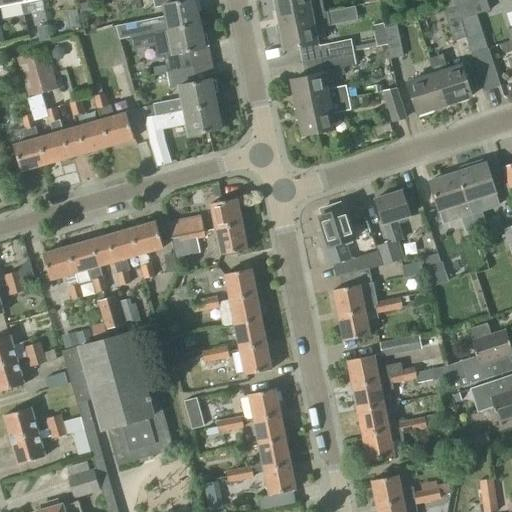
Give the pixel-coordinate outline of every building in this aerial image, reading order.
[(0,0),(0,8),(21,5),(19,0),(0,0)] [(150,21),(116,28),(119,40),(129,38),(200,24),(195,0),(192,0),(163,6),(165,18),(150,21)] [(307,0),(274,0),(279,23),(325,14),(325,13),(322,0),(312,2),(312,4),(308,4),(307,0)] [(460,21),(452,0),(450,0),(434,6),(436,15),(443,12),(453,43),(465,39),(466,38),(460,21)] [(452,0),(460,21),(489,11),(485,0),(452,0)] [(92,3),(79,6),(81,18),(94,15),(92,3)] [(335,13),(337,27),(354,24),(352,10),(335,13)] [(279,23),(275,26),(280,48),(285,51),(298,48),(316,44),(316,41),(325,39),(323,28),(330,26),(330,25),(327,13),(325,13),(325,14),(279,23)] [(166,73),(192,68),(189,52),(205,49),(200,24),(139,36),(129,38),(132,50),(170,43),(172,54),(163,56),(166,73)] [(388,46),(384,28),(383,24),(372,26),(376,48),(387,46),(388,46)] [(50,40),(47,26),(38,28),(40,42),(50,40)] [(388,46),(387,46),(390,60),(403,57),(396,26),(384,28),(388,46)] [(89,67),(120,59),(113,32),(81,41),(89,67)] [(470,55),(488,49),(483,33),(466,38),(465,39),(470,55)] [(350,40),(320,46),(323,59),(353,53),(350,40)] [(483,93),(495,89),(500,87),(488,49),(470,55),(483,93)] [(28,98),(30,98),(58,90),(46,50),(17,59),(28,98)] [(323,59),(322,59),(325,72),(355,65),(353,53),(323,59)] [(442,55),(428,60),(433,75),(434,75),(444,106),(471,97),(461,66),(447,70),(442,55)] [(146,119),(216,105),(211,80),(195,84),(192,68),(166,73),(170,89),(179,87),(181,100),(153,106),(155,117),(146,118),(146,119)] [(304,78),(291,81),(297,109),(348,98),(345,86),(326,90),(322,74),(304,78)] [(433,75),(407,84),(417,115),(444,106),(434,75),(433,75)] [(391,124),(406,119),(397,89),(382,92),(391,124)] [(104,94),(93,97),(97,110),(98,110),(101,121),(109,147),(133,140),(126,114),(114,117),(111,106),(108,107),(104,94)] [(348,98),(297,109),(302,136),(334,130),(331,115),(350,111),(348,98)] [(73,117),(83,114),(84,113),(80,101),(69,104),(73,117)] [(146,119),(146,118),(144,119),(149,145),(164,142),(162,130),(186,126),(188,136),(221,130),(216,105),(146,119)] [(53,135),(39,139),(46,165),(77,156),(70,130),(63,132),(59,120),(60,120),(56,108),(45,111),(53,135)] [(26,143),(13,146),(21,172),(46,165),(39,139),(36,128),(32,115),(26,116),(21,118),(24,129),(22,130),(26,143)] [(109,147),(101,121),(70,130),(77,156),(109,147)] [(469,170),(457,173),(475,228),(484,225),(480,211),(484,210),(480,198),(495,193),(486,164),(483,165),(481,161),(468,166),(469,170)] [(511,197),(511,196),(511,165),(502,168),(511,197)] [(466,230),(475,228),(457,173),(429,183),(438,211),(454,206),(459,219),(462,218),(466,230)] [(333,175),(320,179),(326,201),(339,198),(333,175)] [(387,243),(375,247),(377,252),(381,267),(382,267),(404,260),(398,242),(398,241),(402,240),(395,218),(409,214),(402,191),(375,200),(383,225),(387,243)] [(215,230),(241,225),(236,199),(210,205),(215,230)] [(0,228),(33,217),(30,208),(0,217),(0,228)] [(335,263),(351,258),(345,242),(354,239),(344,209),(319,217),(324,232),(318,233),(329,266),(335,263)] [(192,240),(205,237),(201,216),(166,222),(170,239),(179,237),(178,232),(190,230),(192,240)] [(134,256),(137,256),(145,253),(162,248),(155,223),(127,231),(134,256)] [(220,255),(246,250),(241,225),(215,230),(220,255)] [(511,268),(511,226),(503,230),(511,255),(508,256),(511,268)] [(205,237),(192,240),(190,230),(178,232),(179,237),(170,239),(175,259),(200,254),(197,240),(205,239),(205,237)] [(126,259),(134,256),(127,231),(99,239),(106,264),(113,263),(119,287),(131,284),(127,272),(130,271),(126,259)] [(99,267),(106,264),(99,239),(71,247),(78,272),(86,270),(89,282),(92,281),(95,294),(107,290),(103,278),(102,278),(99,267)] [(75,273),(78,272),(71,247),(42,255),(50,280),(64,276),(71,301),(82,297),(79,285),(78,285),(75,273)] [(351,258),(335,263),(339,276),(368,270),(381,267),(377,252),(356,258),(353,258),(351,258)] [(440,262),(426,267),(429,277),(432,287),(447,282),(444,272),(441,262),(440,262)] [(420,263),(402,266),(404,278),(422,274),(420,263)] [(151,264),(149,265),(140,267),(144,280),(155,277),(151,264)] [(229,300),(256,295),(250,270),(224,275),(229,300)] [(9,296),(25,292),(22,282),(19,271),(3,276),(9,296)] [(341,289),(333,291),(338,316),(364,311),(376,309),(375,303),(376,302),(373,283),(371,283),(359,286),(341,289)] [(234,325),(261,320),(256,295),(229,300),(234,325)] [(120,313),(115,297),(97,302),(105,331),(122,326),(124,334),(142,329),(136,308),(120,313)] [(206,311),(219,309),(217,297),(204,299),(206,311)] [(400,298),(387,300),(389,312),(402,309),(400,298)] [(194,313),(206,311),(204,299),(192,302),(193,308),(194,313)] [(377,314),(389,312),(387,300),(376,302),(375,303),(377,314)] [(343,342),(369,336),(364,311),(338,316),(343,342)] [(239,350),(266,345),(261,320),(234,325),(239,350)] [(476,357),(460,362),(468,386),(493,377),(489,363),(507,357),(510,356),(511,355),(511,351),(505,331),(491,335),(487,323),(467,330),(471,342),(476,357)] [(177,324),(168,327),(171,336),(179,333),(177,324)] [(64,349),(77,345),(74,334),(61,338),(64,349)] [(80,347),(61,352),(76,404),(86,401),(94,399),(103,431),(107,430),(117,466),(119,466),(137,461),(166,452),(173,451),(173,449),(157,393),(153,379),(142,382),(128,334),(80,347)] [(0,365),(16,361),(9,337),(0,339),(0,365)] [(381,358),(410,352),(408,338),(379,343),(381,358)] [(42,353),(39,343),(24,348),(27,357),(42,353)] [(244,375),(271,370),(266,345),(239,350),(244,375)] [(216,361),(229,358),(226,347),(214,349),(216,361)] [(216,361),(214,349),(202,352),(204,363),(216,361)] [(57,360),(54,350),(42,353),(27,357),(30,368),(46,363),(57,360)] [(402,372),(402,370),(400,363),(376,368),(373,356),(347,361),(352,387),(390,379),(391,384),(404,382),(402,372)] [(0,391),(23,385),(16,361),(0,365),(0,391)] [(511,375),(469,389),(477,413),(493,408),(498,423),(511,418),(511,375)] [(391,384),(390,379),(352,387),(357,411),(383,406),(381,393),(393,391),(391,384)] [(254,421),(280,415),(275,390),(248,395),(254,421)] [(362,436),(400,429),(399,423),(400,423),(399,421),(387,423),(383,406),(357,411),(362,436)] [(37,433),(30,408),(4,416),(11,440),(37,433)] [(424,418),(411,420),(414,432),(426,430),(425,424),(445,420),(444,413),(424,417),(424,418)] [(45,420),(48,430),(64,426),(61,415),(45,420)] [(259,445),(285,440),(280,415),(254,421),(259,445)] [(241,417),(229,419),(232,431),(243,429),(241,417)] [(229,419),(216,422),(217,427),(218,434),(232,431),(229,419)] [(400,429),(362,436),(367,462),(393,456),(390,440),(402,437),(401,434),(409,433),(414,432),(411,420),(400,423),(399,423),(400,429)] [(66,435),(64,426),(48,430),(51,439),(66,435)] [(37,433),(11,440),(18,465),(44,457),(42,448),(37,433)] [(264,470),(290,465),(285,440),(259,445),(261,458),(249,461),(250,467),(252,473),(264,470)] [(99,492),(91,465),(88,465),(87,462),(67,468),(69,476),(67,477),(74,499),(99,492)] [(290,465),(264,470),(269,495),(295,490),(290,465)] [(250,467),(239,469),(241,481),(253,478),(252,473),(250,467)] [(226,472),(228,483),(241,481),(239,469),(226,472)] [(397,476),(371,481),(376,506),(402,501),(414,499),(413,493),(414,493),(413,490),(412,488),(400,490),(397,476)] [(479,481),(481,497),(495,495),(493,479),(479,481)] [(438,488),(426,490),(428,502),(440,500),(438,488)] [(414,499),(415,502),(416,505),(428,502),(426,490),(414,493),(414,499)] [(483,511),(493,511),(497,511),(495,495),(481,497),(483,511)] [(106,511),(117,511),(113,496),(103,499),(106,511)] [(59,507),(57,499),(39,504),(41,511),(81,511),(78,501),(61,506),(59,507)] [(402,501),(376,506),(377,511),(404,511),(403,504),(402,501)]
